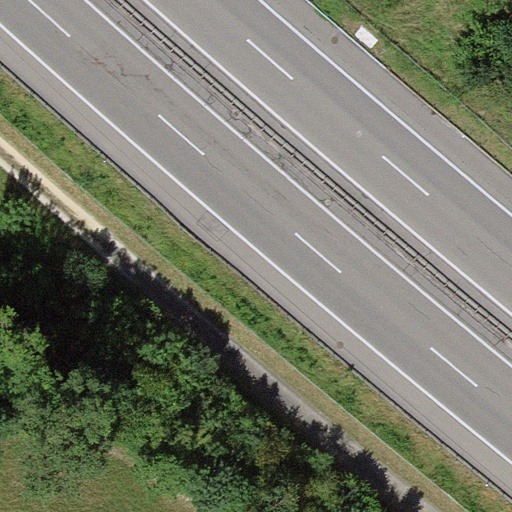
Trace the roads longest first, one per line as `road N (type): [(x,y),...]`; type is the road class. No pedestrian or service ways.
road 1 (motorway): [(27,0),(511,414)]
road 2 (track): [(413,511),(0,155)]
road 3 (motorway): [(511,258),(208,0)]
